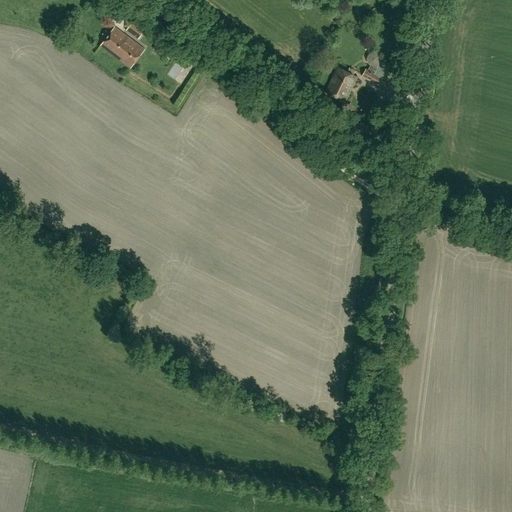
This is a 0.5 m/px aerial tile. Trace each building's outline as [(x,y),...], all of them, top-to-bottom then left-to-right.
[(100,1),(93,11),(102,17),(109,8),(100,1)] [(126,31),(138,40),(145,30),(133,22),(126,31)] [(101,46),(131,68),(145,49),(115,27),(101,46)] [(159,53),(163,46),(157,43),(153,49),(159,53)] [(371,65),(369,69),(367,68),(362,76),(379,86),(384,78),(391,66),(381,61),(382,60),(381,54),(376,52),(370,53),(367,58),(369,64),(371,65)] [(345,100),(357,75),(338,65),(326,90),(345,100)]
